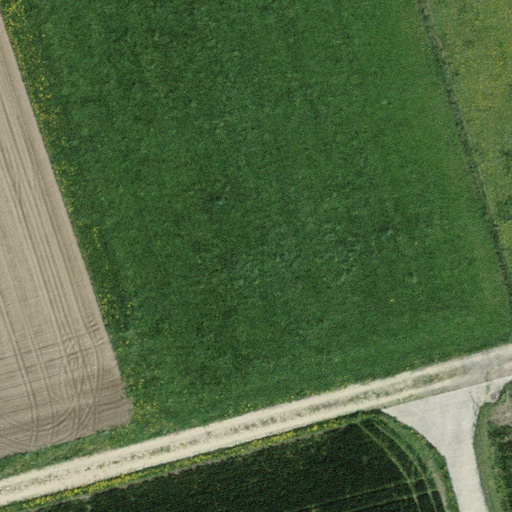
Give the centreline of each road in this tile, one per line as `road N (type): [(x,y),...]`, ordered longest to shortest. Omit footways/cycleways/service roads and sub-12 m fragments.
road 1 (track): [(511,367),(0,502)]
road 2 (track): [(485,511),(454,383)]
